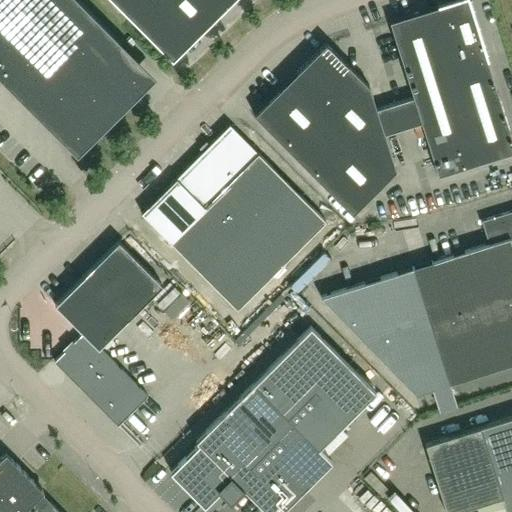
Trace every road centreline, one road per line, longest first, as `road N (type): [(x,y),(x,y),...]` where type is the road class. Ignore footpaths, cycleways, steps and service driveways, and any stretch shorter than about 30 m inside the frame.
road 1 (unclassified): [(0,298),(299,12),(339,0)]
road 2 (unclassified): [(138,511),(0,372)]
road 3 (unknown): [(427,511),(406,463),(417,436),(511,401)]
